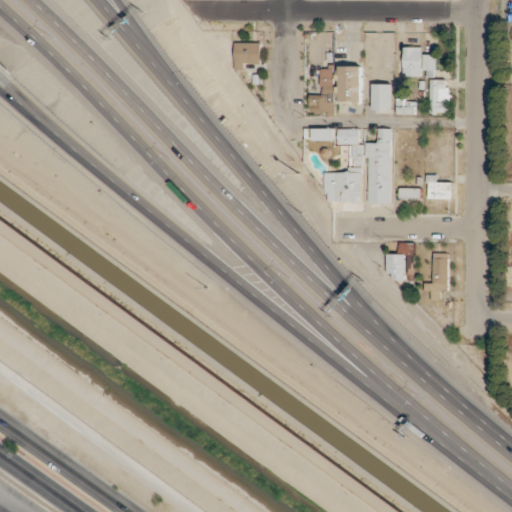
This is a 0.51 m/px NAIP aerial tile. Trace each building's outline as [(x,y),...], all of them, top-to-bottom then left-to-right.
[(261,42),(235,43),(235,70),(244,70),(244,64),(261,64),(261,42)] [(423,76),(423,70),(437,70),(437,54),(423,54),(423,47),(403,47),(404,77),(423,76)] [(362,66),(340,66),(340,102),(362,102),(362,66)] [(311,113),(335,112),(334,68),(321,68),(322,95),(310,95),(311,113)] [(449,79),(431,79),(430,113),(448,113),(449,79)] [(372,110),(392,111),(392,84),(373,84),(372,110)] [(414,114),(414,100),(397,100),(397,114),(414,114)] [(312,128),(312,141),(335,141),(334,128),(312,128)] [(338,129),(338,144),(359,144),(359,128),(338,129)] [(392,128),(378,128),(378,143),(369,143),(368,203),(391,204),(392,128)] [(325,171),(325,202),(362,202),(362,145),(353,145),(353,171),(325,171)] [(453,198),(452,182),(437,182),(437,175),(428,175),(428,199),(453,198)] [(421,188),(400,188),(400,197),(421,197),(421,188)] [(433,282),(425,282),(425,292),(431,292),(431,301),(441,301),(441,290),(448,290),(449,253),(433,252),(433,282)] [(407,278),(407,253),(387,253),(387,278),(407,278)]
